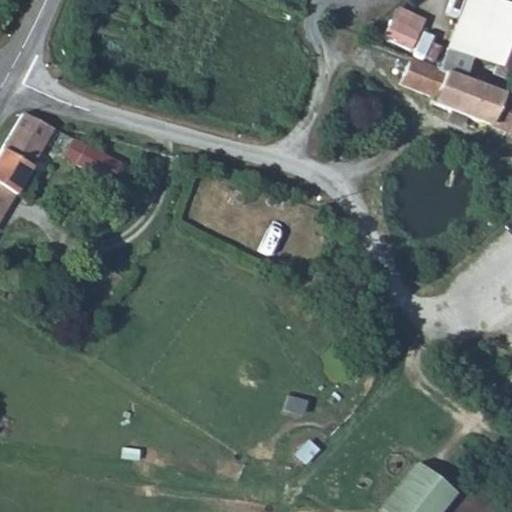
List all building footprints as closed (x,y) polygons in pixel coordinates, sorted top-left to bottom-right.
[(511,4),(498,0),(463,0),(448,44),(511,66),(511,4)] [(511,92),(413,59),(403,85),(438,99),(436,103),(511,129),(511,92)] [(0,214),(47,139),(16,123),(0,147),(0,214)] [(101,197),(112,179),(64,154),(55,169),(101,197)] [(415,463),(378,511),(379,511),(443,511),(457,496),(415,463)]
